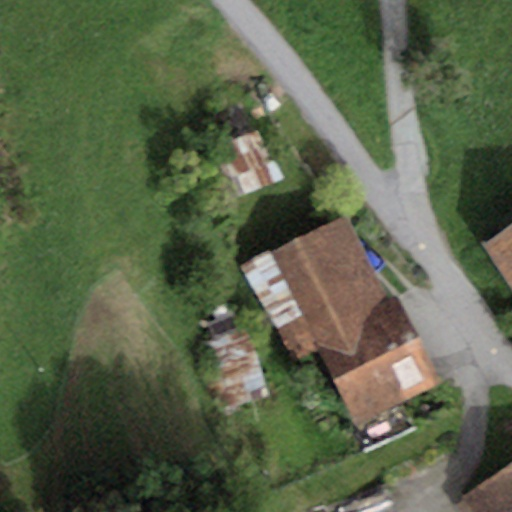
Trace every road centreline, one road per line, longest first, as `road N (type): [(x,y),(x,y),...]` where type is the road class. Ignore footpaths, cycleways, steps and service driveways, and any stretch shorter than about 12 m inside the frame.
road 1 (track): [(441,275),(267,35),(230,0)]
road 2 (track): [(441,275),(412,169),(388,0)]
